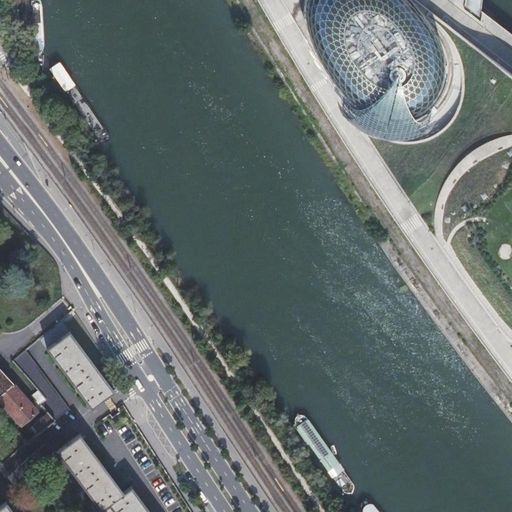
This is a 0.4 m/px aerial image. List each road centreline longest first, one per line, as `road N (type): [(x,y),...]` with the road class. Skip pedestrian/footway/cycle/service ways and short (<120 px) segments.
road 1 (primary): [(249,511),(111,296),(0,142)]
road 2 (primary): [(0,171),(53,240),(225,511)]
